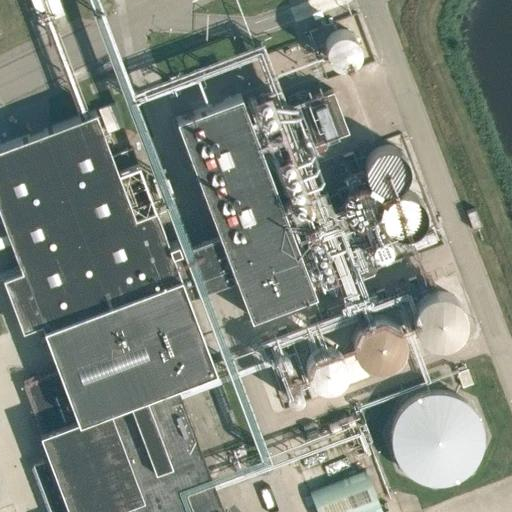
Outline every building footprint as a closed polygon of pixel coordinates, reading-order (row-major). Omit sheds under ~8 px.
[(54,0),(30,0),(38,20),(59,13),(54,0)] [(225,511),(175,380),(214,365),(187,294),(232,276),(246,313),(311,289),(235,90),(170,115),(216,235),(171,252),(155,212),(140,218),(96,105),(0,142),(0,203),(22,262),(4,269),(24,322),(42,314),(59,358),(82,417),(46,431),(41,433),(51,456),(71,511),(225,511)] [(301,149),(346,131),(331,92),(286,109),(301,149)] [(424,295),(419,338),(458,342),(463,299),(424,295)] [(333,342),(278,354),(286,387),(385,366),(382,351),(391,349),(384,317),(329,329),(333,342)] [(46,431),(82,417),(59,358),(23,371),(46,431)] [(390,425),(390,439),(393,451),(396,457),(399,463),(404,468),(409,472),(415,475),(421,478),(427,480),(434,481),(440,480),(447,479),(453,477),(459,474),(465,471),(469,466),(474,461),(477,455),(480,449),(481,443),(482,436),(482,430),(481,423),(479,417),(476,411),(468,401),(457,393),(451,390),(445,389),(438,388),(431,388),(425,389),(419,391),(413,394),(403,401),(398,407),(392,419),(390,425)] [(48,511),(71,511),(51,456),(30,464),(48,511)]
